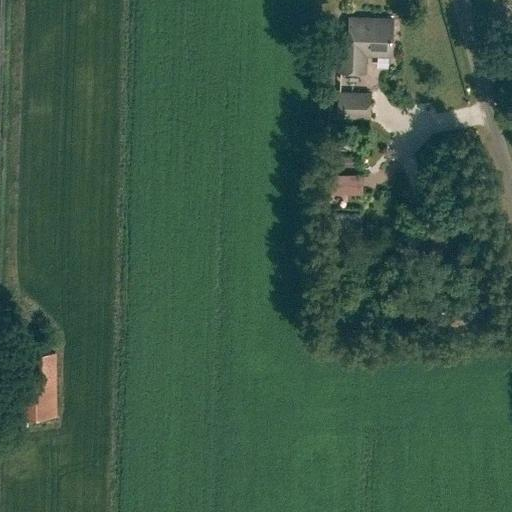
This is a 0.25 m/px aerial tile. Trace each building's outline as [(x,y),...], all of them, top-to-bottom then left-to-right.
[(350,17),(349,37),(341,36),(340,71),(366,72),(366,55),(392,56),(393,18),(350,17)] [(371,92),(338,91),(338,118),(371,119),(371,92)] [(371,173),(336,173),(335,193),(371,194),(371,173)] [(55,410),(54,353),(30,353),(30,359),(22,359),(22,375),(17,375),(17,410),(55,410)] [(482,511),(506,511),(510,463),(502,462),(501,468),(486,467),(482,511)]
